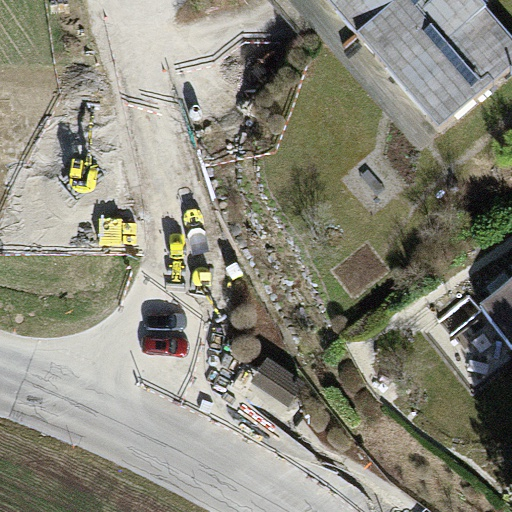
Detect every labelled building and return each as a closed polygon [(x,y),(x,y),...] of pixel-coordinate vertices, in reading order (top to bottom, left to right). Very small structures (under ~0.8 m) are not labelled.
[(325,0),(267,0),(306,45),(339,16),(325,0)] [(325,0),(339,16),(440,133),(511,70),(511,40),(477,0),(325,0)] [(252,89),(221,53),(203,68),(235,104),(252,89)] [(511,284),(481,310),(511,348),(511,284)] [(289,407),(303,387),(269,364),(255,385),(289,407)]
